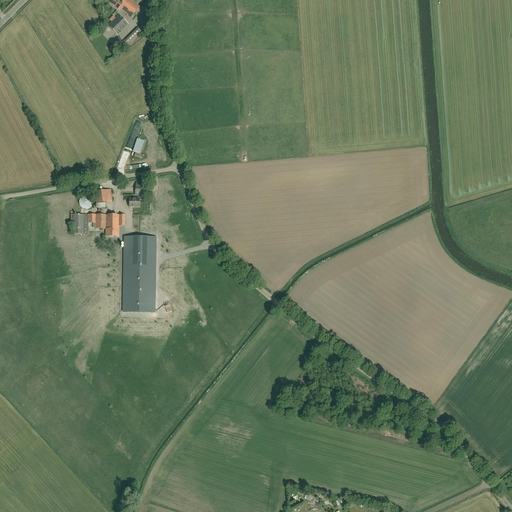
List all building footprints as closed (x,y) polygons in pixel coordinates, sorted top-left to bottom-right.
[(117,0),(112,0),(110,3),(117,9),(119,11),(120,9),(122,8),(123,9),(122,11),(127,15),(127,16),(130,18),(132,16),(139,7),(130,0),(123,0),(121,3),(117,0)] [(119,15),(108,26),(117,35),(128,24),(119,15)] [(137,28),(124,42),(128,46),(140,34),(151,26),(148,21),(137,28)] [(135,195),(151,196),(152,186),(136,185),(135,195)] [(111,189),(99,190),(100,203),(97,203),(97,208),(105,207),(104,202),(112,202),(111,189)] [(79,208),(91,208),(92,197),(79,196),(79,208)] [(139,199),(129,199),(129,207),(139,207),(139,199)] [(73,215),(73,234),(87,234),(87,215),(73,215)] [(88,215),(88,223),(93,223),(95,223),(95,228),(95,229),(106,229),(105,237),(119,237),(119,226),(125,226),(125,215),(88,215)] [(154,313),(155,237),(125,237),(123,313),(154,313)]
